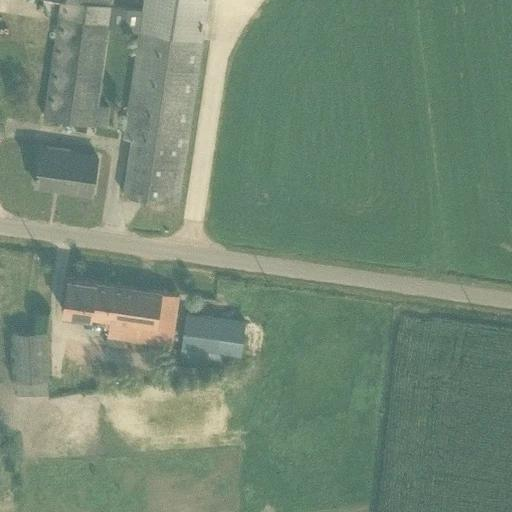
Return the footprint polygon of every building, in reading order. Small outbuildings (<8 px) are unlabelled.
[(85,103),(103,0),(57,0),(41,95),(85,103)] [(174,195),(206,0),(148,0),(117,185),(174,195)] [(32,180),(91,189),(97,147),(37,138),(32,180)] [(167,337),(176,286),(67,268),(60,305),(108,313),(106,327),(167,337)] [(244,315),(187,305),(179,357),(207,362),(226,357),(239,347),(244,315)] [(48,389),(44,329),(11,329),(17,390),(48,389)]
